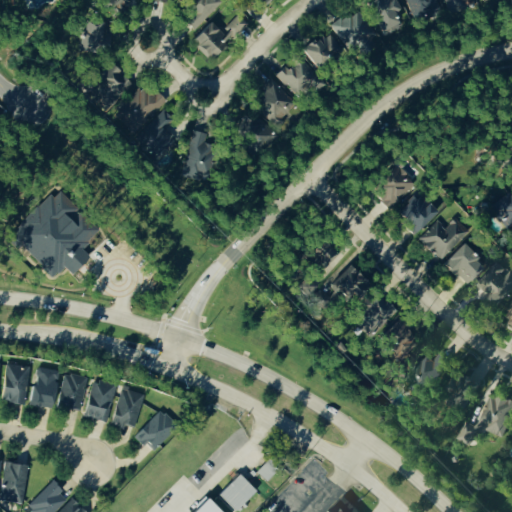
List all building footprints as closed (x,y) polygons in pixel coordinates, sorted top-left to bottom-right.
[(97,0),(105,18),(129,8),(125,0),(97,0)] [(193,31),(222,3),(218,0),(186,0),(174,12),(193,31)] [(247,0),(242,5),(254,18),(273,0),(247,0)] [(394,0),(373,0),(367,2),(379,38),(399,31),(393,15),(399,13),(394,0)] [(403,0),(414,24),(441,12),(436,0),(403,0)] [(442,0),(445,12),(467,8),(465,0),(442,0)] [(349,56),(356,51),(360,57),(374,48),(369,41),(373,38),(355,11),(330,27),(349,56)] [(247,24),(236,14),(228,22),(220,14),(191,44),(210,61),(230,40),(231,41),(247,24)] [(106,53),(106,38),(100,39),(100,25),(79,26),(80,55),(106,53)] [(300,53),(318,73),(342,52),(324,32),(300,53)] [(292,100),(310,89),(312,92),(319,88),(300,58),(276,73),(292,100)] [(248,104),(273,127),(294,105),(269,82),(248,104)] [(133,135),(164,102),(151,90),(143,98),(139,93),(115,118),(133,135)] [(236,140),(269,154),(278,132),(245,118),(236,140)] [(154,164),(176,142),(153,120),(131,143),(154,164)] [(211,136),(185,132),(177,178),(203,182),(211,136)] [(415,188),(398,165),(373,184),(379,191),(372,196),(383,211),(415,188)] [(50,281),(62,268),(71,277),(88,260),(79,251),(95,235),(54,193),(8,238),(50,281)] [(430,199),(423,207),(411,195),(392,214),(414,236),(440,208),(430,199)] [(422,234),(416,245),(445,262),(461,233),(437,219),(427,236),(422,234)] [(484,267),(462,245),(442,265),(463,287),(484,267)] [(305,265),(317,276),(334,257),(321,246),(305,265)] [(511,290),(511,276),(494,263),(473,290),(483,298),(479,303),(494,314),(511,290)] [(335,297),(337,295),(350,307),(368,287),(347,268),(327,290),(335,297)] [(393,316),(374,294),(348,318),(367,340),(393,316)] [(417,345),(394,324),(376,342),(399,364),(417,345)] [(452,368),(434,352),(404,384),(422,400),(452,368)] [(0,393),(0,403),(24,406),(28,368),(3,365),(0,393)] [(51,411),(56,373),(33,370),(28,408),(51,411)] [(61,375),(56,409),(80,412),(84,379),(61,375)] [(475,385),(460,382),(458,392),(453,390),(449,407),(469,412),(475,385)] [(83,418),(107,422),(112,386),(88,383),(83,418)] [(143,395),(119,388),(108,426),(132,433),(143,395)] [(459,438),(470,448),(486,428),(497,437),(511,418),(511,402),(510,405),(496,393),(459,438)] [(150,453),(175,427),(158,411),(133,437),(150,453)] [(0,477),(0,501),(19,505),(26,467),(3,463),(0,477)] [(235,511),(255,493),(238,475),(217,495),(232,511),(235,511)] [(54,511),(67,499),(50,482),(24,508),(28,511),(54,511)] [(192,511),(218,511),(205,499),(192,511)] [(58,511),(82,511),(71,500),(58,511)]
